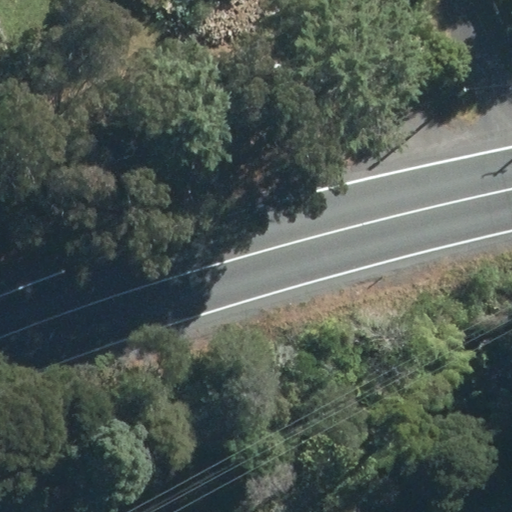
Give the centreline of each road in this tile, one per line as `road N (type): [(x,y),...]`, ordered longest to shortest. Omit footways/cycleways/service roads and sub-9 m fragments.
road 1 (secondary): [(0,356),(511,178)]
road 2 (unknown): [(367,0),(437,203)]
road 3 (unknown): [(457,0),(511,138)]
